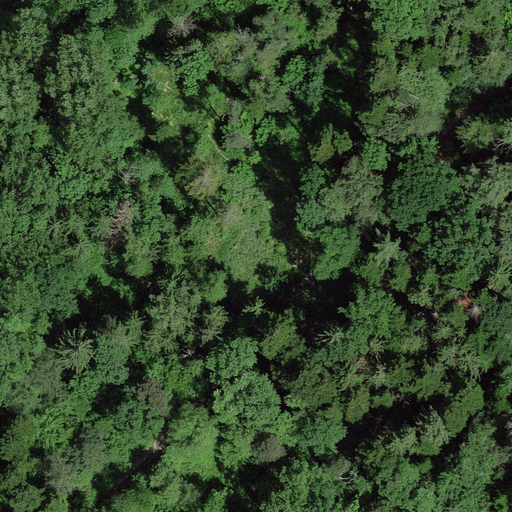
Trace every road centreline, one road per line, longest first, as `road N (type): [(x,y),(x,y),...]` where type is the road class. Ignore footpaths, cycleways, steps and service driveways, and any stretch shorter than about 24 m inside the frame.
road 1 (track): [(93,511),(511,72)]
road 2 (track): [(438,152),(511,282)]
